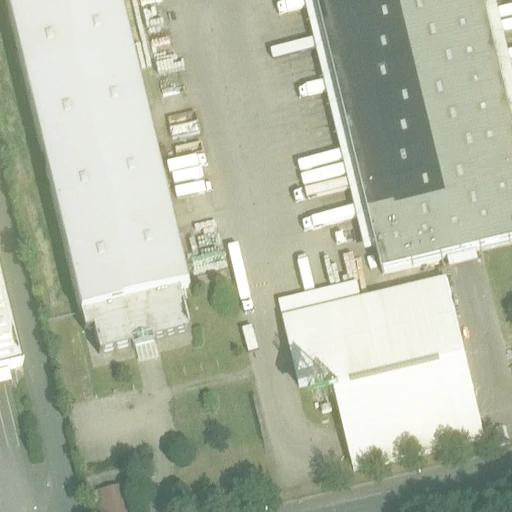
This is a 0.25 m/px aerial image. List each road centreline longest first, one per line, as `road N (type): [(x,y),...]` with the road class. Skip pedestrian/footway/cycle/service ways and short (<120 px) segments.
road 1 (unknown): [(0,501),(49,487),(57,471),(46,377),(0,208)]
road 2 (unclassified): [(338,506),(511,466)]
